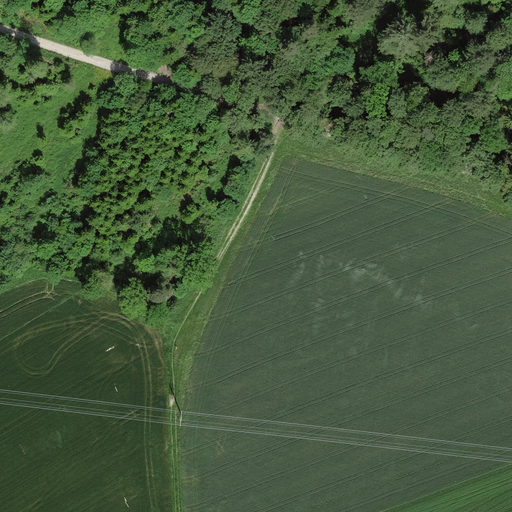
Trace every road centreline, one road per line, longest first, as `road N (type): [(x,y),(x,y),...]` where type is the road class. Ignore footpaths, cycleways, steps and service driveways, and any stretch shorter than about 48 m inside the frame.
road 1 (track): [(0,28),(352,140),(511,181)]
road 2 (track): [(178,511),(170,344),(282,116)]
road 3 (track): [(170,344),(146,313),(115,292),(33,276),(0,288)]
